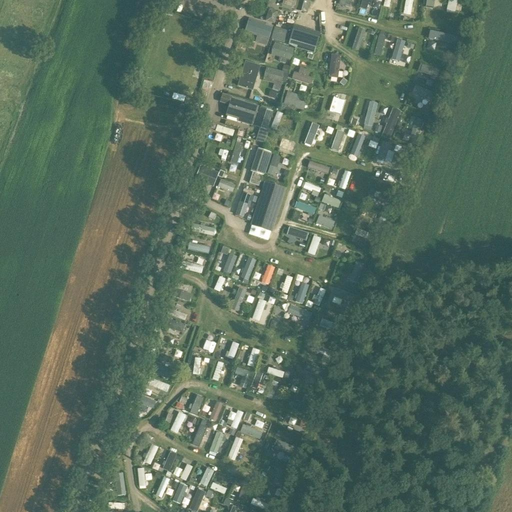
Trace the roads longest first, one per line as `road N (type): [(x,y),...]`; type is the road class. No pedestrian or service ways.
road 1 (track): [(123,450),(188,382),(276,414),(251,476)]
road 2 (track): [(511,336),(496,339),(415,461),(400,511)]
road 3 (unknown): [(184,179),(271,244),(317,266),(338,292)]
